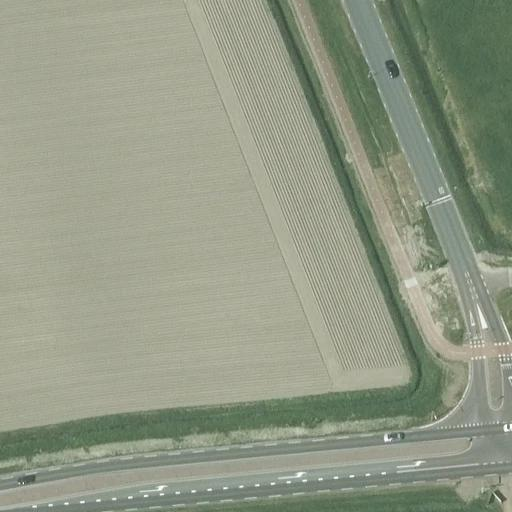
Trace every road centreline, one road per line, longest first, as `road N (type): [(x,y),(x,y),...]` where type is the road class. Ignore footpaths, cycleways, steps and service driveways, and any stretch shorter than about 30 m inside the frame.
road 1 (primary): [(481,431),(116,465),(0,485)]
road 2 (primary): [(52,511),(505,469)]
road 3 (unclassified): [(469,285),(356,0)]
road 4 (unclassified): [(469,285),(481,431)]
